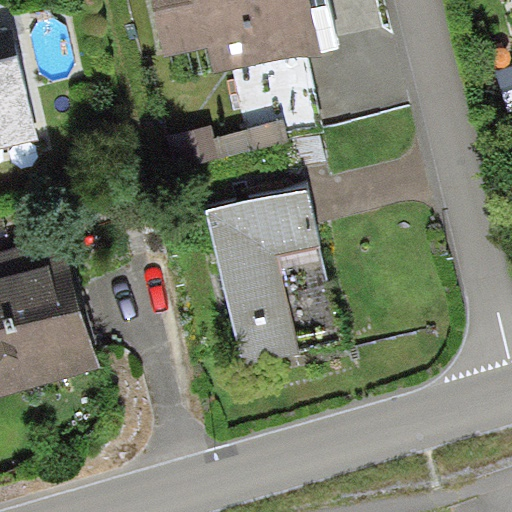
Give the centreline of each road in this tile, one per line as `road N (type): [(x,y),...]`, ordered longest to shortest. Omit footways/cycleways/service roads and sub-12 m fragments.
road 1 (residential): [(509,399),(408,0)]
road 2 (tertiary): [(509,399),(136,511)]
